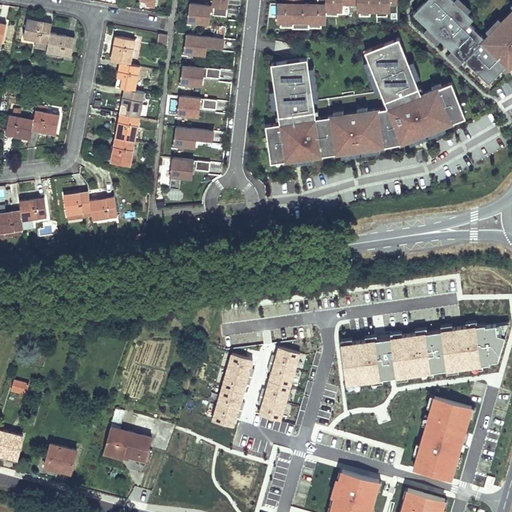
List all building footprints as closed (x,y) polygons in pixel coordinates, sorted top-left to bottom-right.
[(214,0),(214,7),(228,9),(228,0),(214,0)] [(293,0),(285,0),(285,3),(277,3),(277,22),(281,22),(293,22),(294,22),(293,0)] [(301,0),(293,0),(294,22),(310,22),(310,3),(302,3),(301,0)] [(324,0),(317,0),(317,4),(310,3),(310,22),(324,23),(324,15),(324,10),(324,0)] [(324,0),(324,10),(336,10),(340,10),(340,4),(348,4),(347,0),(324,0)] [(347,0),(348,4),(355,4),(355,11),(357,11),(368,11),(374,11),(373,0),(347,0)] [(373,0),(374,11),(388,11),(390,11),(390,5),(398,5),(397,0),(373,0)] [(455,0),(424,0),(418,7),(426,16),(422,20),(428,25),(441,38),(452,49),(463,60),(465,59),(480,73),(485,68),(494,77),(501,69),(506,65),(509,68),(511,64),(511,10),(503,19),(490,33),(486,37),(470,22),(474,17),(468,11),(455,0)] [(471,7),(463,0),(455,0),(468,11),(471,7)] [(212,7),(191,5),(189,22),(210,24),(211,16),(212,7)] [(214,7),(212,7),(211,16),(227,18),(228,9),(214,7)] [(426,16),(418,7),(414,11),(422,20),(426,16)] [(486,29),(490,33),(503,19),(499,16),(486,29)] [(52,22),(28,17),(24,36),(37,38),(49,41),(50,32),(52,22)] [(212,33),(225,34),(226,26),(213,25),(212,33)] [(441,38),(428,25),(424,29),(437,42),(441,38)] [(75,37),(50,32),(49,41),(47,48),(47,51),(71,56),(75,37)] [(167,35),(159,33),(158,43),(166,44),(167,35)] [(135,39),(116,35),(111,60),(121,61),(130,63),(135,39)] [(224,40),(187,36),(185,53),(206,56),(207,48),(223,50),(224,40)] [(451,117),(463,112),(451,81),(442,85),(433,89),(424,92),(421,93),(418,95),(416,89),(419,87),(415,78),(408,62),(398,37),(365,50),(368,60),(380,90),(385,101),(388,99),(390,105),(387,107),(384,107),(370,109),(360,111),(346,113),(336,114),(320,116),(318,117),(314,117),(313,111),(317,110),(315,100),(310,66),(309,57),(273,62),(277,89),(279,107),(281,116),(282,115),(283,122),(282,123),(277,123),(266,125),(270,157),(284,155),(284,160),(295,159),(297,159),(296,154),(302,153),(303,158),(312,156),(322,155),(321,148),(334,146),(335,153),(341,152),(354,150),(353,146),(365,144),(366,148),(379,147),(384,146),(383,139),(395,134),(401,143),(408,139),(418,135),(416,131),(422,129),(424,133),(425,133),(428,132),(444,125),(453,122),(451,117)] [(47,48),(49,41),(37,38),(36,46),(47,48)] [(452,49),(448,53),(460,64),(463,60),(452,49)] [(368,60),(364,62),(376,92),(380,90),(368,60)] [(420,77),(413,60),(408,62),(415,78),(420,77)] [(139,65),(130,63),(121,61),(116,86),(125,88),(135,89),(139,65)] [(204,67),(183,65),(182,82),(202,84),(203,76),(204,67)] [(509,68),(506,65),(501,69),(506,74),(511,69),(509,68)] [(320,99),(315,66),(310,66),(315,100),(320,99)] [(221,69),(204,67),(203,76),(220,78),(221,69)] [(489,82),(494,77),(485,68),(480,73),(489,82)] [(441,80),(431,84),(433,89),(442,85),(441,80)] [(424,92),(422,86),(419,87),(416,89),(418,95),(421,93),(424,92)] [(135,89),(125,88),(121,112),(140,116),(144,91),(135,89)] [(201,98),(180,96),(178,113),(199,115),(200,107),(201,98)] [(217,100),(201,98),(200,107),(216,109),(217,100)] [(60,115),(46,112),(47,107),(36,105),(34,119),(32,129),(56,133),(60,115)] [(34,119),(20,116),(22,109),(14,108),(13,115),(9,115),(6,133),(30,138),(32,129),(34,119)] [(140,116),(121,112),(116,137),(135,140),(140,116)] [(453,122),(465,117),(463,112),(451,117),(453,122)] [(428,132),(429,136),(446,129),(444,125),(428,132)] [(213,133),(176,129),(174,146),(195,148),(196,140),(212,142),(213,133)] [(410,144),(427,137),(425,133),(424,133),(422,129),(416,131),(418,135),(408,139),(410,144)] [(383,139),(384,146),(401,143),(395,134),(383,139)] [(135,140),(116,137),(111,161),(130,165),(135,140)] [(362,154),(380,152),(379,147),(366,148),(365,144),(353,146),(354,150),(341,152),(342,157),(360,154),(359,150),(361,149),(362,154)] [(321,148),(322,155),(335,153),(334,146),(321,148)] [(174,147),(173,154),(183,155),(184,148),(174,147)] [(295,159),(296,164),(313,161),(312,156),(303,158),(302,153),(296,154),(297,159),(295,159)] [(193,162),(172,160),(171,176),(191,178),(192,171),(193,162)] [(210,163),(193,162),(192,171),(209,172),(210,163)] [(90,199),(89,189),(64,193),(68,218),(92,214),(90,199)] [(92,214),(93,217),(118,213),(115,195),(90,199),(92,214)] [(47,214),(44,196),(20,199),(21,208),(22,218),(47,214)] [(21,208),(0,211),(0,230),(20,228),(24,227),(22,218),(21,208)] [(0,236),(21,234),(20,228),(0,230),(0,236)] [(416,278),(415,294),(428,295),(429,279),(416,278)] [(308,297),(309,310),(316,309),(314,296),(308,297)] [(307,299),(283,303),(285,317),(309,313),(307,299)] [(376,354),(371,356),(372,361),(369,362),(372,375),(381,373),(376,354)] [(14,380),(12,391),(26,394),(29,383),(14,380)] [(476,408),(436,396),(414,469),(454,481),(476,408)] [(113,408),(112,423),(123,424),(124,408),(113,408)] [(146,460),(152,437),(111,426),(104,452),(124,458),(125,454),(146,460)] [(0,453),(17,458),(23,435),(0,428),(0,453)] [(45,466),(71,472),(76,449),(51,442),(45,466)] [(374,511),(384,481),(341,468),(328,511),(374,511)] [(448,511),(451,501),(408,488),(401,511),(448,511)]
